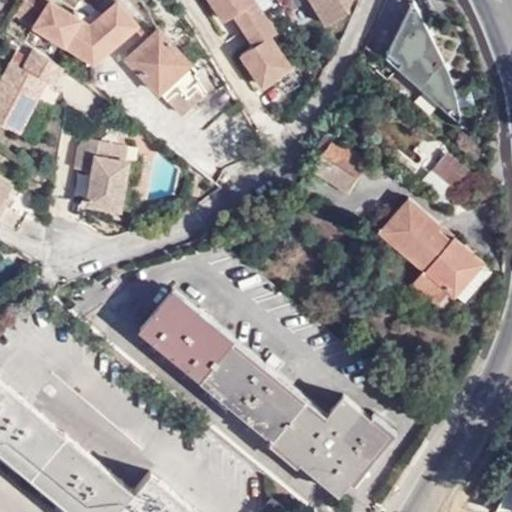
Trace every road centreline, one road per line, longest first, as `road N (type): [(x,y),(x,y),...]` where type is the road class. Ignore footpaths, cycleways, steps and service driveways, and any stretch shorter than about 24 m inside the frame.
road 1 (residential): [(287,162),(193,225),(35,285)]
road 2 (residential): [(244,511),(208,471),(39,346)]
road 3 (residential): [(287,162),(197,0)]
road 4 (residential): [(372,0),(287,162)]
road 5 (tertiary): [(511,352),(425,511)]
